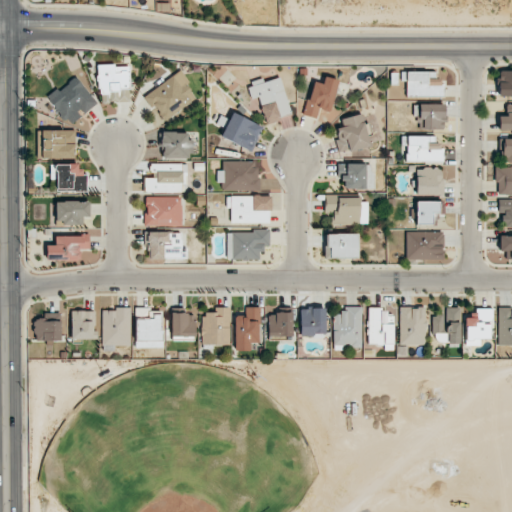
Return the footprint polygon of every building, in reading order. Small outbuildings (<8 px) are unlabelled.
[(97,66),(97,96),(109,95),(109,102),(129,102),(129,65),(97,66)] [(511,70),(498,70),(497,96),(511,96),(511,70)] [(144,95),(163,122),(198,98),(179,71),(144,95)] [(406,80),(406,97),(442,96),(442,80),(436,80),(435,71),(401,72),(402,80),(406,80)] [(68,126),(97,103),(75,75),(46,98),(68,126)] [(251,99),(258,97),(264,122),(290,115),(280,77),(263,82),(263,80),(247,84),(251,99)] [(330,112),(338,80),(324,77),(322,83),(312,81),(303,115),(316,118),(319,109),(330,112)] [(444,104),(415,104),(415,130),(444,130),(444,104)] [(511,104),(506,104),(506,116),(498,116),(498,130),(511,129),(511,104)] [(220,137),(251,152),(263,127),(232,112),(220,137)] [(370,146),(364,114),(342,119),(343,127),(336,128),(338,138),(335,139),(338,153),(370,146)] [(75,158),(74,130),(41,130),(41,159),(75,158)] [(190,132),(162,132),(161,158),(190,159),(190,132)] [(435,136),(404,136),(404,161),(441,162),(442,143),(434,143),(435,136)] [(511,138),(503,139),(503,162),(511,161),(511,138)] [(218,191),(257,191),(257,161),(221,161),(221,170),(218,170),(218,191)] [(50,180),(55,180),(56,191),(86,191),(86,171),(78,172),(78,163),(50,164),(50,180)] [(143,178),(144,193),(187,191),(186,163),(154,164),(155,178),(143,178)] [(337,165),(337,176),(343,176),(343,189),(371,188),(371,177),(370,177),(370,165),(337,165)] [(416,195),(442,195),(442,167),(415,168),(416,195)] [(511,194),(511,167),(496,167),(496,195),(511,194)] [(228,223),(270,223),(269,195),(228,196),(228,223)] [(144,226),(181,227),(181,197),(145,196),(144,226)] [(332,225),(367,225),(367,208),(359,208),(359,197),(324,196),(324,213),(332,213),(332,225)] [(511,199),(497,200),(498,212),(501,212),(502,228),(511,227),(511,199)] [(55,202),(55,225),(83,225),(82,217),(89,217),(88,201),(55,202)] [(437,202),(416,201),(415,225),(430,225),(430,212),(437,212),(437,202)] [(226,231),(226,260),(262,259),(261,246),(269,245),(269,231),(226,231)] [(405,232),(405,259),(443,258),(442,231),(405,232)] [(148,257),(185,258),(186,249),(181,248),(181,232),(146,232),(146,247),(148,247),(148,257)] [(325,257),(357,258),(357,234),(326,233),(325,257)] [(46,259),(81,260),(81,249),(89,249),(89,236),(54,235),(54,245),(46,245),(46,259)] [(499,251),(505,251),(505,259),(511,258),(511,235),(499,236),(499,251)] [(333,347),(362,346),(361,306),(340,307),(340,314),(332,314),(333,347)] [(129,307),(115,308),(115,310),(102,310),(102,351),(114,351),(114,345),(130,345),(129,307)] [(234,316),(234,350),(250,350),(249,343),(259,343),(259,307),(245,307),(245,316),(234,316)] [(398,345),(425,345),(426,307),(399,307),(398,345)] [(229,308),(213,308),(213,312),(201,312),(202,345),(229,345),(229,308)] [(300,308),(299,336),(324,337),(325,309),(300,308)] [(393,350),(393,316),(387,316),(387,309),(368,308),(367,344),(384,344),(384,350),(393,350)] [(459,308),(445,308),(445,314),(433,314),(433,343),(459,343),(459,308)] [(135,347),(162,347),(162,309),(135,309),(135,347)] [(480,344),(480,339),(492,339),(491,309),(475,309),(475,315),(464,315),(465,345),(480,344)] [(70,339),(94,339),(94,311),(71,310),(70,339)] [(498,345),(511,344),(511,310),(497,310),(498,345)] [(267,311),(268,337),(292,336),(292,311),(267,311)] [(194,341),(195,313),(172,312),(170,340),(194,341)] [(61,340),(60,313),(44,314),(45,318),(33,318),(34,342),(61,340)]
